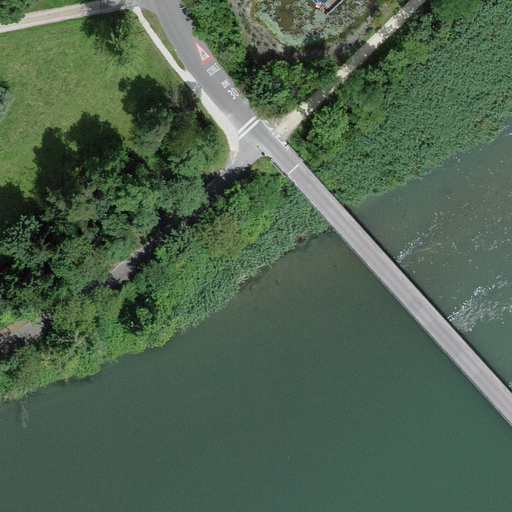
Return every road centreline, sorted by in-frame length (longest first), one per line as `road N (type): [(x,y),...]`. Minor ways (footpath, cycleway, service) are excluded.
road 1 (tertiary): [(511,411),(266,139)]
road 2 (residential): [(266,139),(160,242),(0,346)]
road 3 (tertiary): [(266,139),(196,57),(163,0)]
road 4 (track): [(137,0),(0,28)]
